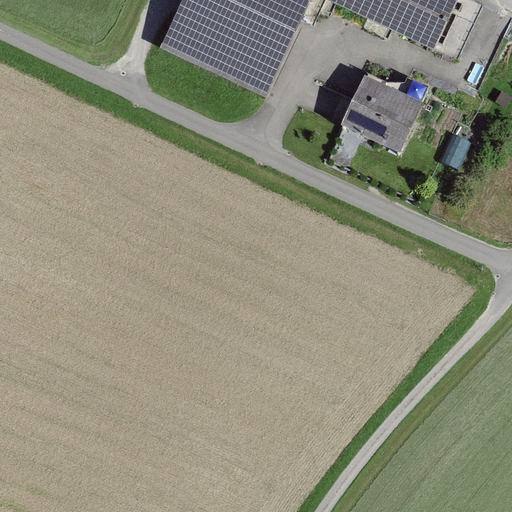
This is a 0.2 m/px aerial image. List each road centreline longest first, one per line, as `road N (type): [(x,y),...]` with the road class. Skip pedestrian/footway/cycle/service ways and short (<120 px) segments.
road 1 (unclassified): [(0,18),(511,261)]
road 2 (unknown): [(268,145),(328,42),(355,35),(455,68),(479,50),(499,0)]
road 3 (track): [(511,297),(387,424),(332,511)]
